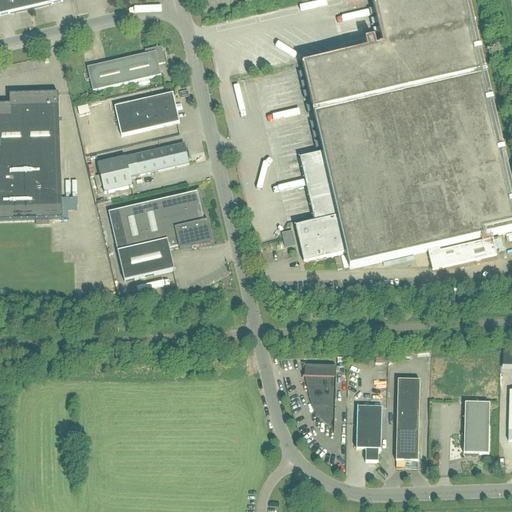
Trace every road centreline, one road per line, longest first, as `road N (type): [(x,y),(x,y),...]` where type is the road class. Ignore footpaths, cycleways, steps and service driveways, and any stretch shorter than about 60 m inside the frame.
road 1 (unclassified): [(258,334),(181,10)]
road 2 (unclassified): [(258,334),(511,324)]
road 3 (unclassified): [(511,491),(368,496),(342,491),(295,459)]
road 4 (unclassified): [(0,47),(181,10)]
road 5 (unclassified): [(295,459),(258,334)]
